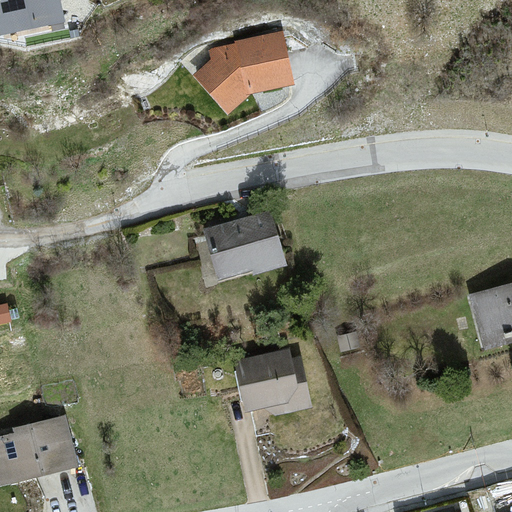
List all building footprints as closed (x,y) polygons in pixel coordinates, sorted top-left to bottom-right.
[(0,0),(0,27),(64,15),(61,0),(0,0)] [(266,101),(313,90),(293,35),(234,46),(202,82),(247,122),(266,101)] [(280,213),(208,232),(227,288),(297,272),(280,213)] [(511,289),(472,305),(492,355),(511,351),(511,289)] [(298,350),(238,364),(254,424),(322,415),(298,350)] [(70,419),(0,441),(0,477),(6,491),(87,473),(70,419)]
